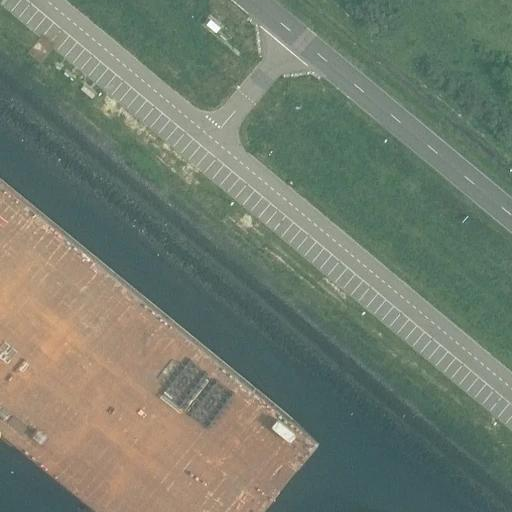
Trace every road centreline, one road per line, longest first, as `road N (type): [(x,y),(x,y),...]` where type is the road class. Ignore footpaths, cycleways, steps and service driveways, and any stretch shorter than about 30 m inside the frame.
road 1 (unknown): [(201,127),(511,382)]
road 2 (tertiary): [(511,218),(250,0)]
road 3 (unknown): [(49,0),(201,127)]
road 4 (unknown): [(201,127),(287,31)]
